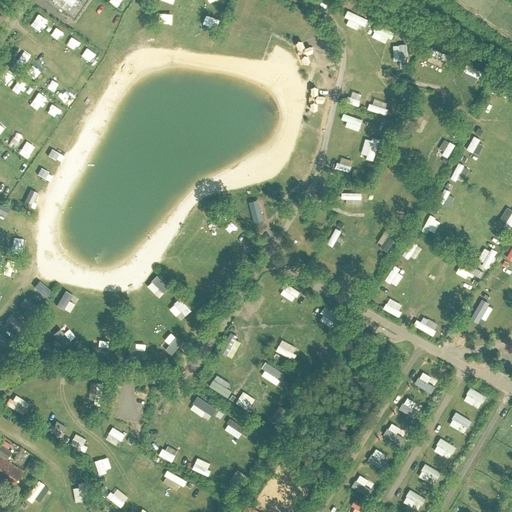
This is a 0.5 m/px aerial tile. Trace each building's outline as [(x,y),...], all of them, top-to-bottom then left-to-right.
[(80,0),(54,0),(53,2),(71,14),(75,8),(78,9),(83,2),(80,1),(80,0)] [(155,0),(155,9),(171,9),(170,0),(155,0)] [(241,22),(247,6),(240,3),(234,19),(241,22)] [(283,23),(286,16),(265,6),(261,13),(283,23)] [(111,31),(117,13),(106,9),(99,33),(95,32),(90,48),(98,51),(100,45),(106,47),(111,31)] [(51,29),(67,39),(74,28),(58,18),(51,29)] [(291,18),(285,29),(298,36),(304,25),(291,18)] [(212,20),(207,29),(211,32),(217,23),(212,20)] [(384,46),(387,38),(374,33),(371,41),(384,46)] [(151,51),(150,34),(138,34),(139,51),(151,51)] [(164,36),(153,36),(153,52),(164,52),(164,36)] [(104,50),(100,61),(115,66),(119,55),(104,50)] [(52,86),(57,78),(52,75),(56,69),(49,64),(40,77),(52,86)] [(88,77),(98,88),(109,77),(98,67),(88,77)] [(320,78),(317,95),(329,97),(332,80),(320,78)] [(69,90),(62,91),(61,88),(53,90),(58,113),(67,112),(66,108),(72,107),(69,90)] [(34,95),(30,109),(36,110),(40,96),(34,95)] [(348,109),(347,113),(356,115),(360,97),(350,95),(347,109),(348,109)] [(323,112),(324,106),(311,103),(304,130),(317,133),(318,128),(323,129),(325,122),(316,120),(319,110),(323,112)] [(368,115),(386,120),(388,114),(378,111),(379,106),(371,104),(368,115)] [(60,130),(65,131),(67,119),(54,117),(51,137),(59,138),(60,130)] [(443,147),(438,159),(448,162),(452,150),(443,147)] [(42,159),(51,168),(54,165),(57,168),(62,163),(50,151),(42,159)] [(291,169),(310,176),(313,169),(294,161),(291,169)] [(387,173),(386,181),(395,182),(396,174),(387,173)] [(298,190),(300,184),(288,179),(286,185),(298,190)] [(35,209),(37,202),(23,198),(20,210),(37,215),(38,210),(35,209)] [(263,218),(272,209),(268,205),(259,214),(263,218)] [(200,211),(206,219),(213,214),(206,206),(200,211)] [(28,231),(28,219),(19,219),(19,231),(28,231)] [(227,241),(233,238),(229,230),(223,233),(227,241)] [(332,239),(328,250),(339,254),(342,242),(332,239)] [(242,260),(250,252),(242,245),(235,253),(242,260)] [(485,252),(475,267),(485,274),(496,259),(485,252)] [(167,261),(160,271),(174,280),(181,270),(167,261)] [(467,283),(468,276),(457,274),(455,281),(467,283)] [(65,311),(70,297),(64,295),(66,291),(59,289),(53,307),(65,311)] [(33,306),(39,310),(51,294),(46,290),(33,306)] [(170,296),(162,302),(172,314),(180,308),(170,296)] [(111,298),(109,312),(121,314),(123,300),(111,298)] [(477,313),(474,320),(502,333),(511,313),(479,298),(473,311),(477,313)] [(384,311),(398,318),(402,309),(389,302),(384,311)] [(323,315),(318,324),(332,331),(337,322),(323,315)] [(196,321),(185,321),(185,342),(197,342),(196,321)] [(288,354),(290,349),(281,344),(276,355),(293,363),(296,357),(288,354)] [(284,378),(279,387),(294,396),(299,388),(284,378)] [(93,388),(86,402),(96,407),(103,393),(93,388)] [(13,399),(6,410),(22,421),(29,409),(13,399)] [(240,400),(236,405),(248,414),(252,408),(240,400)] [(139,422),(139,402),(121,402),(121,421),(139,422)] [(161,423),(163,417),(169,418),(171,407),(158,405),(154,421),(161,423)] [(198,418),(202,411),(191,405),(187,411),(198,418)] [(238,444),(243,437),(228,427),(223,433),(238,444)] [(151,444),(162,442),(160,433),(150,435),(151,444)] [(112,443),(121,451),(128,443),(118,435),(112,443)] [(11,452),(0,444),(0,481),(4,484),(5,482),(13,487),(24,471),(6,460),(11,452)] [(22,467),(27,456),(21,453),(15,464),(22,467)] [(161,453),(158,461),(172,466),(175,458),(161,453)] [(475,464),(469,476),(473,478),(479,466),(475,464)] [(78,491),(72,492),(75,507),(85,505),(81,487),(77,488),(78,491)]
